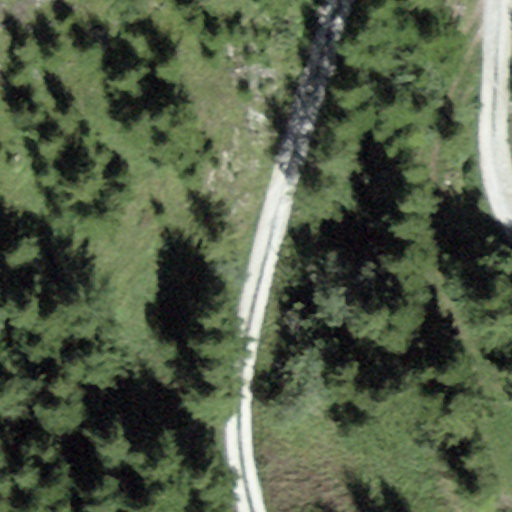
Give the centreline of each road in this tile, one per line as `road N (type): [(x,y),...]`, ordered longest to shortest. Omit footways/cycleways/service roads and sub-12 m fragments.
road 1 (track): [(339,0),(264,255),(241,375)]
road 2 (track): [(511,215),(495,132),(498,0)]
road 3 (track): [(241,375),(239,437),(252,511)]
